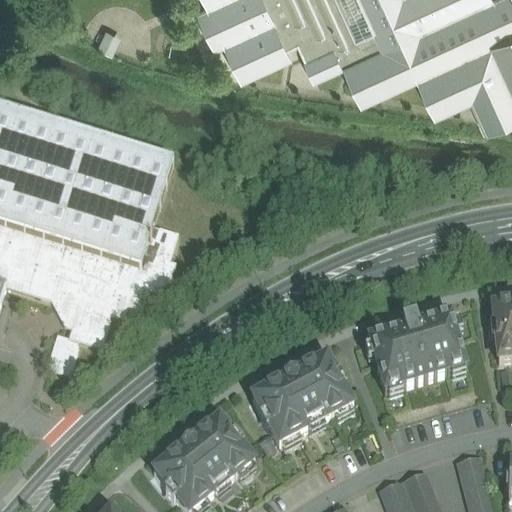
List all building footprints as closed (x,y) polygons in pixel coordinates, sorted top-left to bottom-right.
[(206,0),(209,5),(199,9),(216,47),(221,44),(238,83),(290,58),(286,48),(298,42),(315,80),(345,66),(362,103),(418,78),(435,116),(472,100),(486,132),(511,120),(511,0),(489,0),(484,3),(482,0),(206,0)] [(171,169),(0,116),(0,291),(6,293),(50,307),(64,333),(72,335),(69,344),(57,340),(47,374),(70,381),(79,354),(77,354),(79,348),(102,355),(110,328),(108,327),(110,321),(134,328),(142,301),(140,301),(142,295),(165,302),(175,270),(169,268),(178,240),(159,235),(159,237),(153,235),(154,232),(153,232),(172,171),(173,169),(171,169)] [(511,311),(493,313),(494,330),(491,330),(493,346),(496,346),(498,369),(511,367),(511,311)] [(433,328),(416,333),(415,329),(402,333),(403,337),(386,342),(386,341),(368,346),(384,400),(404,394),(403,393),(447,380),(447,381),(466,375),(450,322),(433,327),(433,328)] [(326,364),(252,404),(262,423),(260,424),(267,435),(269,434),(279,453),(300,442),(299,440),(330,423),(331,425),(353,413),(343,394),(345,393),(339,382),(337,383),(326,364)] [(219,426),(191,449),(191,448),(154,479),(167,495),(165,497),(173,507),(175,506),(180,511),(201,511),(208,507),(206,506),(234,483),(235,485),(254,469),(241,453),(243,451),(234,441),(233,442),(219,426)] [(480,464),(457,470),(460,481),(483,475),(480,464)] [(483,475),(460,481),(463,493),(486,487),(483,475)] [(425,479),(402,488),(407,499),(429,490),(425,479)] [(486,487),(463,493),(466,504),(489,498),(486,487)] [(402,488),(380,497),(384,508),(407,499),(402,488)] [(429,490),(407,499),(411,510),(433,501),(429,490)] [(489,498),(466,504),(468,511),(484,511),(492,510),(489,499),(489,498)] [(407,499),(384,508),(385,511),(407,511),(411,510),(407,499)] [(437,511),(433,501),(411,510),(411,511),(437,511)]
